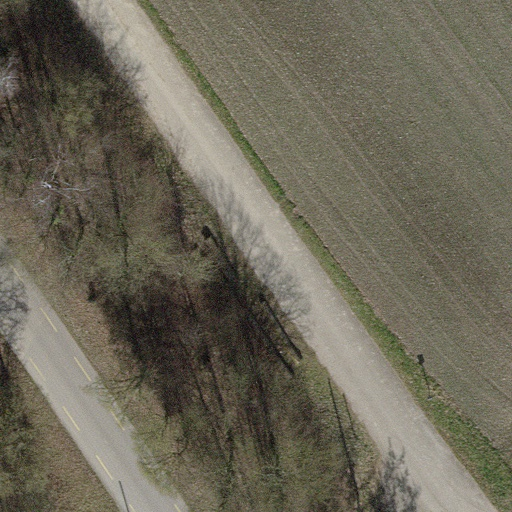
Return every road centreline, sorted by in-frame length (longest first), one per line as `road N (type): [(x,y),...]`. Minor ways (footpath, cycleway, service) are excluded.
road 1 (unclassified): [(462,511),(107,0)]
road 2 (unclassified): [(0,272),(160,511)]
